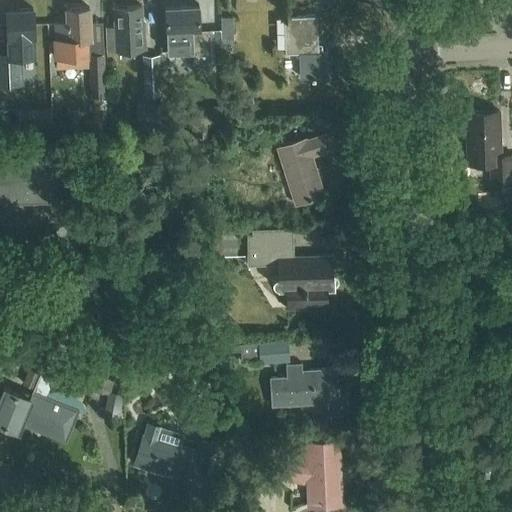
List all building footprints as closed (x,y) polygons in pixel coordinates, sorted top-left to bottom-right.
[(201,31),(200,4),(166,5),(168,51),(194,50),(195,63),(214,62),(213,30),(201,31)] [(138,5),(114,6),(115,25),(107,26),(107,48),(146,47),(145,24),(139,24),(138,5)] [(34,53),(33,34),(34,34),(33,7),(7,8),(8,36),(9,36),(11,83),(22,83),(20,54),(34,53)] [(83,55),(89,54),(91,99),(95,99),(95,113),(96,118),(108,117),(107,99),(105,54),(91,54),(90,37),(92,37),(90,7),(67,8),(67,22),(55,22),(57,55),(83,54),(83,55)] [(317,51),(316,13),(282,14),(283,52),(299,51),(300,76),(327,75),(326,50),(317,51)] [(232,41),(232,16),(220,16),(220,41),(232,41)] [(10,51),(0,50),(0,83),(11,83),(10,54),(10,51)] [(143,96),(162,95),(160,54),(141,55),(143,96)] [(51,107),(35,108),(36,129),(52,128),(51,107)] [(500,154),(498,109),(465,110),(467,162),(490,161),(490,180),(511,179),(511,178),(511,153),(500,154)] [(329,147),(326,136),(307,142),(305,136),(277,145),(295,202),(323,193),(310,153),(329,147)] [(0,200),(65,198),(65,190),(75,189),(82,184),(86,176),(85,167),(81,161),(75,158),(70,157),(64,157),(64,155),(0,157),(0,200)] [(328,238),(327,226),(317,226),(317,233),(323,238),(328,238)] [(335,276),(333,276),(333,254),(294,255),(293,229),(249,230),(249,264),(278,264),(278,277),(277,278),(276,279),(275,280),(275,281),(274,282),(275,283),(275,284),(275,285),(276,286),(277,287),(278,287),(278,288),(286,287),(286,308),(328,307),(328,286),(334,286),(334,285),(335,285),(336,284),(337,284),(338,283),(338,281),(338,280),(338,279),(338,278),(337,277),(335,276)] [(205,231),(205,256),(240,256),(239,231),(205,231)] [(10,353),(22,357),(29,335),(17,331),(10,353)] [(243,361),(261,360),(261,364),(290,363),(289,338),(260,340),(260,342),(225,345),(226,352),(242,351),(243,361)] [(110,392),(115,362),(96,359),(91,389),(110,392)] [(273,404),(322,402),(323,410),(330,416),(344,415),(348,409),(348,394),(340,389),(338,389),(336,368),(301,370),(301,364),(288,365),(288,376),(272,377),(273,404)] [(33,386),(39,371),(28,367),(23,382),(33,386)] [(50,391),(47,390),(53,376),(39,371),(34,386),(29,396),(28,396),(28,397),(29,397),(19,421),(19,422),(17,428),(20,421),(64,438),(77,407),(84,410),(83,408),(82,405),(81,403),(80,401),(78,399),(77,397),(76,396),(73,394),(71,393),(69,391),(67,391),(64,390),(61,389),(59,389),(56,389),(53,390),(50,391)] [(200,398),(210,398),(215,399),(217,379),(202,379),(200,398)] [(211,404),(203,433),(229,440),(226,419),(225,387),(224,382),(220,382),(220,405),(211,404)] [(28,397),(28,396),(3,386),(0,392),(0,420),(17,428),(19,422),(19,421),(29,397),(28,397)] [(143,434),(139,449),(135,463),(189,479),(194,461),(206,464),(212,445),(200,441),(197,451),(158,439),(161,427),(149,423),(145,435),(143,434)] [(282,455),(282,456),(278,477),(293,479),(294,472),(308,471),(309,505),(343,504),(341,442),(306,443),(307,460),(296,460),(296,458),(282,455)] [(271,511),(292,511),(294,492),(273,491),(271,511)]
